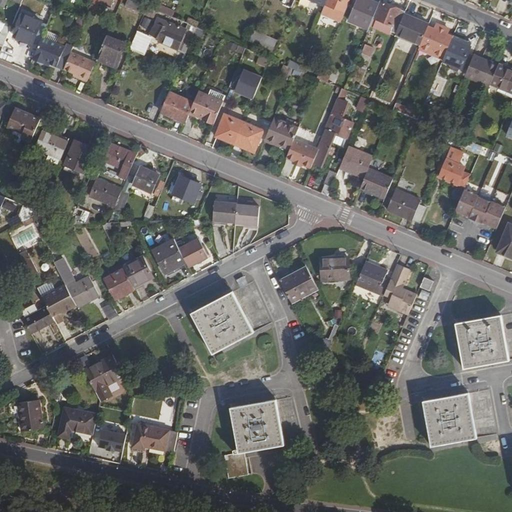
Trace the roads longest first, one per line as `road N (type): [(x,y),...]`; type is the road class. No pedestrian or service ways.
road 1 (residential): [(319,205),(293,233),(0,388)]
road 2 (residential): [(319,205),(0,72)]
road 3 (residential): [(329,511),(0,449)]
road 4 (residential): [(511,287),(319,205)]
